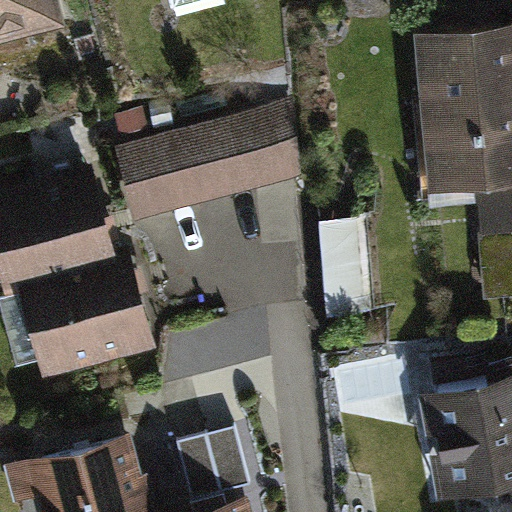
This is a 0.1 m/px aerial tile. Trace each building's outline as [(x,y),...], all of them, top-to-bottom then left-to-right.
[(0,0),(0,45),(71,26),(64,0),(0,0)] [(511,27),(424,36),(440,194),(482,190),(493,301),(511,299),(511,27)] [(294,96),(235,113),(255,187),(301,173),(294,96)] [(235,113),(178,129),(198,203),(255,187),(235,113)] [(198,203),(178,129),(121,144),(141,218),(198,203)] [(118,257),(93,162),(0,186),(0,251),(9,286),(118,257)] [(367,213),(325,216),(333,313),(376,308),(367,213)] [(159,346),(136,258),(26,286),(49,374),(159,346)] [(430,396),(449,500),(511,488),(511,352),(489,357),(492,369),(441,378),(444,393),(430,396)] [(238,426),(212,432),(225,488),(251,482),(238,426)] [(212,432),(181,438),(195,495),(225,488),(212,432)] [(148,511),(130,437),(37,459),(50,511),(148,511)] [(250,511),(247,498),(189,511),(250,511)]
